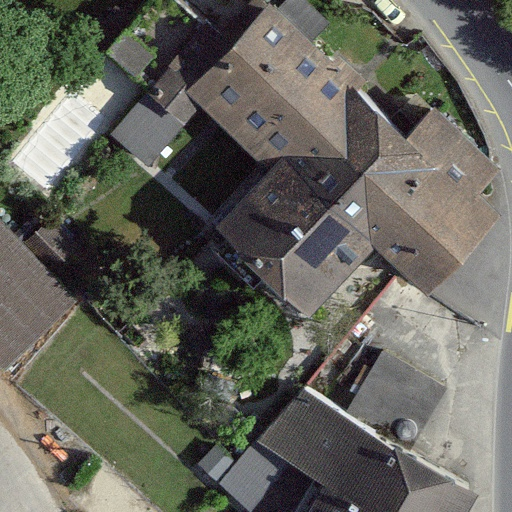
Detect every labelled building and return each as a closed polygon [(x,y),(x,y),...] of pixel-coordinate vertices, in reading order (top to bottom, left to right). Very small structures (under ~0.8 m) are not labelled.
[(368,164),(409,112),(288,0),(267,0),(192,83),(272,156),(368,164)] [(128,21),(111,45),(142,68),(159,44),(128,21)] [(428,288),(507,212),(409,112),(368,164),(373,241),(428,288)] [(214,221),(312,309),(373,241),(368,164),(272,156),(214,221)] [(0,355),(9,365),(82,293),(0,209),(0,355)] [(343,484),(326,511),(462,511),(476,489),(308,384),(219,485),(247,507),(292,453),(343,484)]
